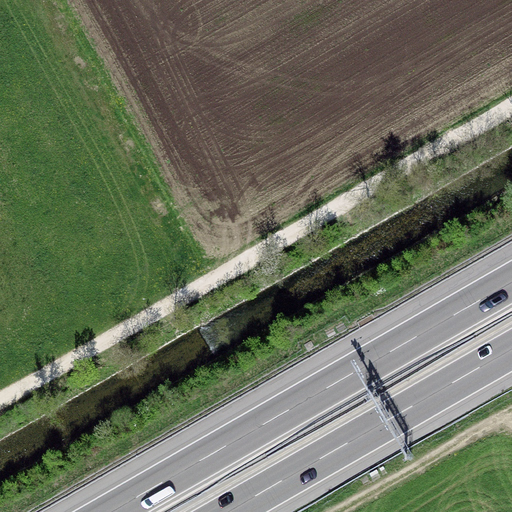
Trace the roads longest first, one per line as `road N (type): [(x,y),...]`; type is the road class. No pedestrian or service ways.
road 1 (track): [(511,105),(0,399)]
road 2 (motorway): [(511,282),(110,511)]
road 3 (motorway): [(227,511),(511,348)]
road 4 (track): [(338,511),(511,411)]
